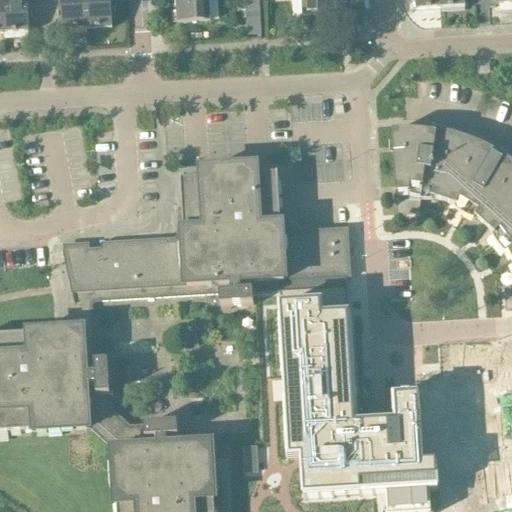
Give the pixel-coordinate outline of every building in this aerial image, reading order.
[(0,0),(2,35),(28,34),(26,0),(0,0)] [(59,0),(62,32),(87,31),(85,0),(59,0)] [(85,0),(87,31),(112,29),(110,0),(85,0)] [(208,0),(189,0),(175,1),(176,25),(210,23),(208,0)] [(245,11),(260,10),(259,0),(245,1),(245,11)] [(334,0),(300,0),(301,18),(335,17),(334,0)] [(415,12),(438,10),(437,0),(403,0),(404,2),(414,1),(415,12)] [(437,0),(438,10),(465,9),(464,0),(437,0)] [(260,10),(245,11),(246,22),(260,20),(260,10)] [(403,133),(392,133),(396,216),(419,215),(421,195),(456,207),(474,218),(494,235),(507,252),(511,262),(511,287),(504,290),(505,312),(511,312),(511,167),(506,163),(487,153),(474,147),(461,142),(449,138),(436,136),(417,133),(403,133)] [(90,306),(93,303),(218,295),(219,308),(253,306),(252,293),(295,290),(346,288),(346,279),(351,279),(348,230),(288,234),(283,203),(282,203),(282,204),(279,204),(277,175),(276,175),(276,176),(258,177),(257,170),(199,173),(200,181),(181,182),(181,181),(180,181),(182,210),(179,210),(179,209),(178,209),(176,240),(100,245),(101,250),(89,251),(89,245),(87,245),(87,254),(64,255),(64,252),(62,252),(73,305),(74,305),(74,302),(81,302),(82,306),(90,306)] [(282,322),(279,322),(282,379),(285,379),(287,403),(284,404),(287,461),(302,460),(304,501),(386,496),(387,511),(430,511),(429,494),(438,493),(436,467),(511,462),(511,393),(501,394),(501,391),(417,396),(417,397),(393,398),(394,423),(357,426),(350,317),(348,318),(346,288),(304,290),(305,307),(281,308),(282,322)] [(120,419),(110,410),(107,363),(94,364),(90,306),(82,306),(84,332),(0,337),(0,434),(49,432),(49,434),(74,433),(73,431),(89,430),(101,440),(120,419)] [(263,432),(178,438),(177,425),(130,427),(120,419),(101,440),(113,450),(114,466),(112,467),(113,491),(115,491),(116,511),(214,511),(210,445),(263,442),(263,432)] [(255,449),(243,450),(244,462),(256,461),(255,449)]
